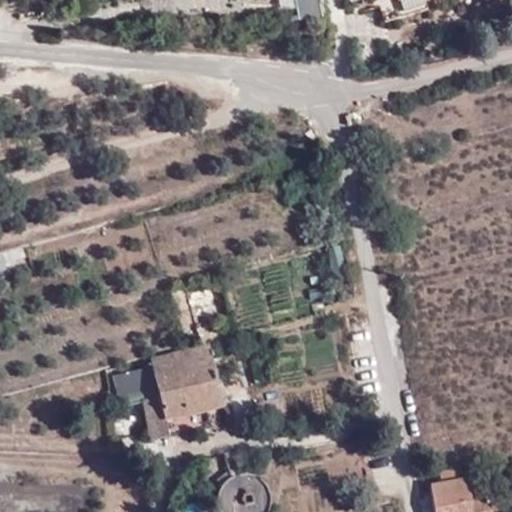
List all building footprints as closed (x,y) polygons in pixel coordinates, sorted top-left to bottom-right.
[(384,0),(391,19),(427,7),(425,0),(384,0)] [(511,139),(379,170),(389,214),(511,185),(511,139)] [(511,200),(393,226),(390,227),(399,269),(511,245),(511,200)] [(511,268),(409,288),(414,326),(511,306),(511,268)] [(511,318),(413,337),(418,382),(511,364),(511,318)] [(220,346),(209,349),(207,340),(148,354),(150,362),(148,363),(148,364),(118,372),(125,401),(126,400),(127,406),(139,403),(144,426),(148,443),(166,439),(165,436),(169,435),(165,422),(220,408),(219,405),(222,404),(212,362),(222,359),(220,346)] [(256,358),(242,361),(243,365),(242,365),(248,389),(271,384),(265,360),(257,362),(256,358)] [(511,371),(427,388),(423,388),(431,434),(511,418),(511,371)] [(442,485),(428,487),(428,488),(432,511),(491,511),(490,502),(473,503),(466,470),(440,473),(442,485)]
